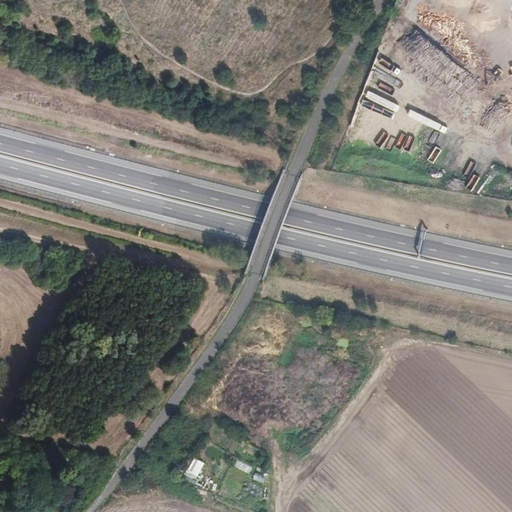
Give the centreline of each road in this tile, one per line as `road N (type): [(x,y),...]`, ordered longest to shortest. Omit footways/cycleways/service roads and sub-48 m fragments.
road 1 (motorway): [(511,268),(0,143)]
road 2 (motorway): [(0,165),(429,273),(511,286)]
road 3 (track): [(132,457),(0,431)]
